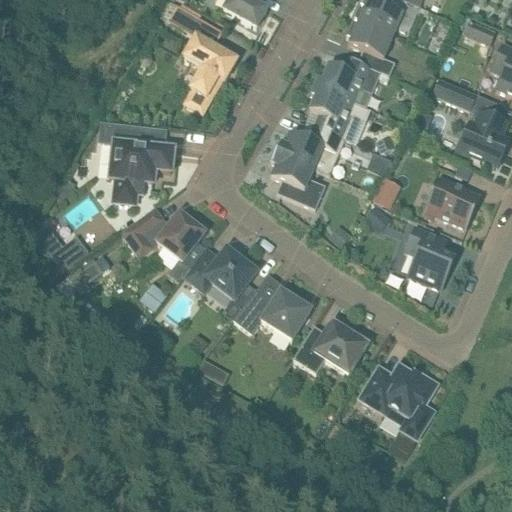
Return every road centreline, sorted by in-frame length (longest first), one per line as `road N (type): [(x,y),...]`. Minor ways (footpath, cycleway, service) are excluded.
road 1 (residential): [(462,343),(434,349),(222,189),(318,0)]
road 2 (unclassified): [(394,511),(0,288)]
